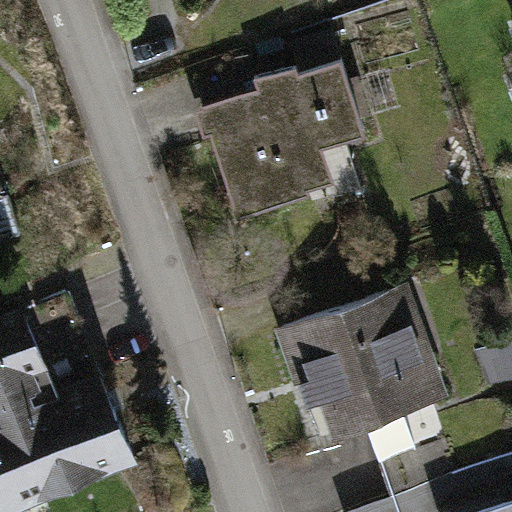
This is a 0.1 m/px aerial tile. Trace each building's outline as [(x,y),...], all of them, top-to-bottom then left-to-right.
[(259,85),(202,104),(238,214),(309,190),(296,151),(365,128),(341,54),(296,68),(299,77),(261,90),(259,85)] [(0,228),(20,222),(9,186),(0,188),(0,228)] [(390,286),(282,323),(300,374),(317,368),(320,378),(322,383),(317,384),(333,428),(367,417),(380,454),(414,442),(401,405),(441,391),(425,346),(413,350),(390,286)] [(0,440),(51,419),(28,365),(44,358),(35,335),(76,318),(65,288),(0,314),(0,440)] [(44,358),(28,365),(51,419),(0,440),(0,508),(133,453),(111,400),(76,318),(35,335),(44,358)] [(390,488),(455,465),(445,438),(380,461),(390,488)] [(401,491),(408,511),(419,511),(504,481),(495,457),(401,491)] [(511,511),(511,495),(465,511),(511,511)]
